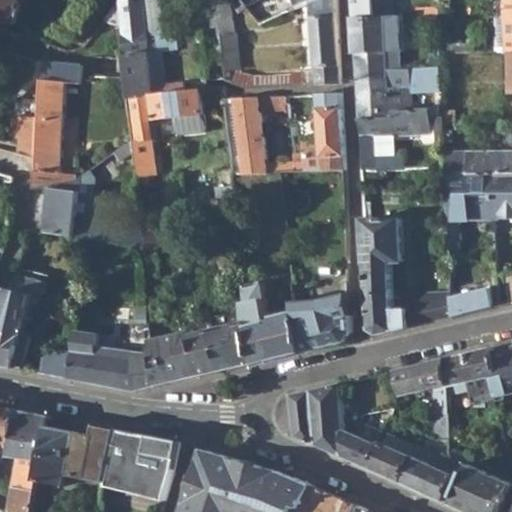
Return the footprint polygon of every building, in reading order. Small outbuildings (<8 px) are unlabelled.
[(0,0),(0,22),(16,27),(22,4),(19,1),(17,0),(0,0)] [(164,50),(162,33),(148,35),(143,0),(116,0),(121,54),(164,50)] [(312,0),(317,84),(341,83),(337,0),(312,0)] [(432,0),(433,8),(404,9),(402,5),(389,6),(388,0),(354,0),(355,18),(402,16),(440,15),(439,0),(432,0)] [(511,0),(493,0),(495,53),(510,53),(511,52),(511,0)] [(387,70),(409,69),(408,51),(398,52),(396,28),(403,27),(402,16),(355,18),(357,53),(358,81),(388,79),(387,70)] [(162,33),(164,50),(181,48),(180,30),(162,33)] [(224,64),(224,69),(238,67),(235,35),(221,36),(221,41),(224,64)] [(429,50),(430,69),(442,68),(441,54),(441,50),(441,37),(431,38),(431,50),(429,50)] [(449,46),(449,53),(474,53),(474,45),(449,46)] [(121,54),(126,100),(154,96),(185,91),(183,83),(153,86),(150,59),(165,58),(164,56),(164,50),(121,54)] [(58,171),(63,79),(79,81),(81,61),(40,59),(37,115),(11,114),(9,136),(19,137),(18,153),(0,149),(0,171),(14,175),(34,177),(34,187),(51,184),(75,181),(76,172),(58,171)] [(397,113),(411,112),(411,91),(443,89),(442,68),(430,69),(409,69),(387,70),(388,79),(358,81),(359,118),(390,117),(397,113)] [(231,81),(249,88),(304,85),(303,71),(293,72),(293,74),(255,76),(235,70),(231,81)] [(198,74),(199,81),(207,80),(207,73),(198,74)] [(156,119),(157,120),(179,116),(206,112),(203,88),(185,91),(154,96),(156,119)] [(444,119),(444,126),(455,126),(454,88),(443,89),(444,107),(444,111),(444,119)] [(317,94),(318,141),(303,142),(303,155),(303,162),(293,162),(294,173),(321,171),(344,170),(341,93),(317,94)] [(152,119),(156,119),(154,96),(126,100),(131,142),(134,177),(153,175),(152,119)] [(259,105),(285,104),(285,96),(226,98),(230,141),(232,165),(233,171),(233,176),(290,173),(294,173),(293,162),(293,160),(264,162),(259,105)] [(444,111),(444,107),(430,107),(430,111),(431,118),(436,118),(436,111),(444,111)] [(431,136),(431,118),(430,111),(411,112),(397,113),(390,117),(359,118),(362,170),(405,169),(404,159),(379,159),(378,136),(431,136)] [(456,140),(455,126),(444,126),(445,140),(456,140)] [(219,166),(232,165),(230,141),(217,142),(219,166)] [(446,169),(447,175),(493,174),(511,173),(511,153),(466,154),(465,155),(446,156),(446,169)] [(93,218),(97,178),(91,170),(82,178),(80,190),(78,217),(86,218),(93,218)] [(233,176),(233,171),(220,172),(222,196),(234,195),(233,176)] [(511,173),(493,174),(495,220),(511,220),(511,173)] [(493,174),(447,175),(448,220),(450,250),(458,249),(457,220),(495,220),(493,174)] [(45,231),(75,235),(75,237),(142,247),(139,220),(139,217),(127,218),(127,222),(93,218),(86,218),(78,217),(80,190),(82,178),(79,180),(75,181),(51,184),(45,231)] [(139,217),(139,220),(152,219),(171,219),(170,206),(137,207),(139,217)] [(142,247),(145,276),(157,274),(152,219),(139,220),(142,247)] [(368,330),(377,336),(409,328),(407,309),(393,310),(391,263),(403,261),(403,220),(364,220),(368,330)] [(511,274),(503,276),(509,305),(511,304),(511,274)] [(187,280),(188,310),(203,309),(201,279),(187,280)] [(41,289),(14,280),(0,316),(0,326),(23,335),(33,339),(36,329),(27,326),(30,320),(32,321),(38,323),(50,292),(41,289)] [(291,313),(291,304),(281,305),(280,317),(264,320),(261,284),(243,286),(247,321),(251,364),(300,353),(291,313)] [(291,313),(300,353),(345,342),(351,332),(350,315),(325,321),(316,286),(291,291),(291,304),(291,313)] [(452,318),(452,298),(451,286),(419,287),(420,308),(421,325),(433,322),(452,318)] [(489,289),(452,298),(452,318),(493,309),(489,289)] [(60,308),(76,313),(78,295),(62,294),(60,308)] [(421,325),(420,308),(407,309),(409,328),(421,325)] [(153,354),(156,386),(251,364),(247,321),(191,334),(183,333),(161,338),(159,322),(150,322),(153,354)] [(0,364),(22,369),(33,339),(23,335),(0,326),(0,364)] [(156,386),(153,354),(142,354),(131,353),(130,359),(94,354),(96,334),(73,332),(68,378),(135,391),(146,388),(156,386)] [(30,371),(41,342),(33,339),(22,369),(30,371)] [(448,359),(449,406),(460,407),(458,384),(494,376),(493,376),(500,374),(494,352),(493,348),(448,359)] [(498,394),(499,399),(506,397),(505,392),(511,390),(511,348),(494,352),(500,374),(493,376),(494,376),(497,394),(498,394)] [(437,389),(438,438),(450,438),(449,406),(448,359),(398,371),(403,395),(437,389)] [(357,380),(364,416),(389,411),(396,409),(388,373),(357,380)] [(298,435),(346,456),(345,430),(346,429),(343,384),(293,394),(298,435)] [(0,454),(4,456),(7,442),(13,409),(0,407),(0,454)] [(7,442),(12,443),(18,410),(13,409),(7,442)] [(386,416),(392,418),(396,409),(389,411),(386,416)] [(21,457),(44,461),(50,428),(51,417),(18,410),(12,443),(9,455),(21,457)] [(389,424),(395,426),(398,421),(392,418),(389,424)] [(38,490),(35,511),(43,511),(48,511),(53,485),(66,486),(68,474),(107,482),(120,430),(68,420),(67,430),(50,428),(44,461),(38,490)] [(346,456),(369,467),(379,444),(381,442),(356,434),(346,429),(345,430),(346,456)] [(135,488),(136,485),(140,467),(154,470),(174,473),(176,474),(182,443),(120,430),(107,482),(135,488)] [(438,455),(451,455),(450,447),(450,443),(450,438),(438,438),(438,455)] [(398,441),(394,448),(412,455),(415,448),(398,441)] [(401,480),(412,455),(394,448),(381,442),(379,444),(369,467),(401,480)] [(464,452),(450,447),(451,455),(451,464),(458,468),(464,452)] [(292,511),(295,505),(303,508),(313,485),(309,484),(309,485),(277,473),(277,471),(250,463),(204,449),(180,511),(292,511)] [(451,472),(412,455),(401,480),(444,498),(455,473),(451,472)] [(15,486),(38,490),(44,461),(21,457),(15,486)] [(452,502),(474,511),(503,511),(511,493),(511,482),(469,464),(452,502)] [(151,487),(154,470),(140,467),(136,485),(151,487)] [(295,505),(292,511),(355,511),(359,505),(313,485),(303,508),(295,505)] [(34,511),(35,511),(38,490),(15,486),(10,511),(34,511)] [(511,511),(511,493),(503,511),(511,511)]
